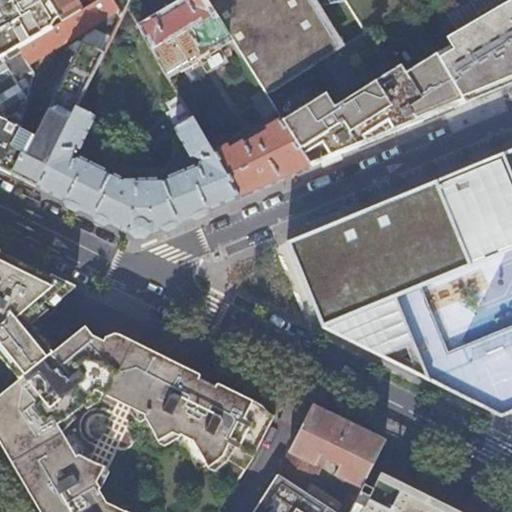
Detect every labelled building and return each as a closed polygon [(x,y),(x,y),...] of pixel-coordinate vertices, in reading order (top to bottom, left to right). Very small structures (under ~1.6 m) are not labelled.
[(0,0),(0,59),(19,48),(31,41),(54,27),(57,19),(61,17),(51,0),(0,0)] [(82,10),(64,21),(54,27),(31,41),(19,48),(29,64),(117,11),(124,14),(128,6),(130,2),(130,0),(99,0),(92,4),(82,10)] [(51,0),(61,17),(64,21),(82,10),(76,0),(51,0)] [(151,0),(130,0),(130,2),(146,11),(151,0)] [(156,21),(141,29),(166,74),(229,38),(205,0),(192,0),(189,2),(191,7),(158,25),(156,21)] [(205,0),(229,38),(237,50),(265,96),(339,51),(314,10),(345,3),(342,0),(205,0)] [(511,0),(447,39),(452,46),(436,56),(464,106),(511,85),(511,0)] [(64,21),(61,17),(57,19),(54,27),(64,21)] [(21,129),(0,170),(23,181),(38,189),(78,108),(104,55),(83,44),(37,136),(21,129)] [(0,59),(0,169),(0,170),(21,129),(35,74),(29,64),(19,48),(0,59)] [(256,126),(276,114),(265,96),(237,50),(217,62),(256,126)] [(281,124),(309,169),(318,166),(317,164),(339,155),(340,157),(357,150),(356,147),(385,135),(403,128),(404,130),(421,123),(420,121),(454,107),(455,109),(464,106),(436,56),(405,75),(400,67),(362,91),(346,100),(333,108),(326,96),(281,124)] [(421,123),(455,109),(454,107),(420,121),(421,123)] [(78,108),(38,189),(110,225),(131,236),(140,237),(148,238),(238,199),(203,138),(193,122),(192,119),(174,129),(192,159),(201,161),(199,167),(196,167),(163,181),(124,181),(78,158),(75,159),(74,153),(79,151),(96,116),(78,108)] [(456,111),(455,109),(421,123),(422,125),(456,111)] [(193,122),(203,138),(212,132),(203,116),(193,122)] [(203,138),(238,199),(272,185),(309,169),(281,124),(281,123),(267,131),(268,134),(246,147),(244,143),(230,150),(218,129),(212,132),(203,138)] [(356,147),(357,150),(404,130),(403,128),(385,135),(356,147)] [(404,130),(357,150),(358,152),(405,132),(404,130)] [(511,413),(511,150),(458,172),(288,243),(321,330),(500,418),(511,413)] [(317,164),(318,166),(340,157),(339,155),(317,164)] [(340,157),(318,166),(318,168),(340,159),(340,157)] [(42,304),(45,303),(52,306),(72,289),(0,253),(0,359),(1,358),(19,381),(52,353),(34,332),(41,327),(35,320),(47,310),(42,304)] [(0,396),(0,446),(33,504),(35,502),(40,510),(41,511),(95,511),(106,503),(97,490),(100,489),(108,474),(105,468),(97,464),(96,466),(80,457),(82,453),(79,448),(68,443),(65,445),(59,434),(64,431),(69,425),(64,419),(87,401),(93,405),(97,403),(102,394),(109,397),(110,397),(129,407),(128,410),(133,421),(139,423),(145,420),(158,445),(163,447),(179,438),(180,436),(181,437),(228,395),(232,393),(219,386),(218,390),(194,378),(195,374),(116,334),(110,333),(104,338),(83,328),(52,353),(19,381),(0,396)] [(262,408),(238,396),(232,393),(228,395),(181,437),(192,443),(204,465),(208,470),(213,473),(226,463),(227,461),(220,457),(228,444),(252,459),(272,418),(267,415),(262,408)] [(311,408),(299,431),(278,475),(304,492),(308,483),(312,474),(317,477),(325,462),(338,468),(335,476),(353,485),(345,501),(352,504),(353,502),(362,484),(382,443),(366,435),(329,417),(311,408)] [(278,475),(253,511),(334,511),(304,492),(278,475)] [(459,511),(394,480),(387,493),(390,494),(381,511),(459,511)] [(308,483),(304,492),(334,511),(347,511),(349,510),(308,483)] [(362,484),(353,502),(364,508),(373,490),(362,484)] [(123,511),(106,504),(106,503),(95,511),(123,511)]
